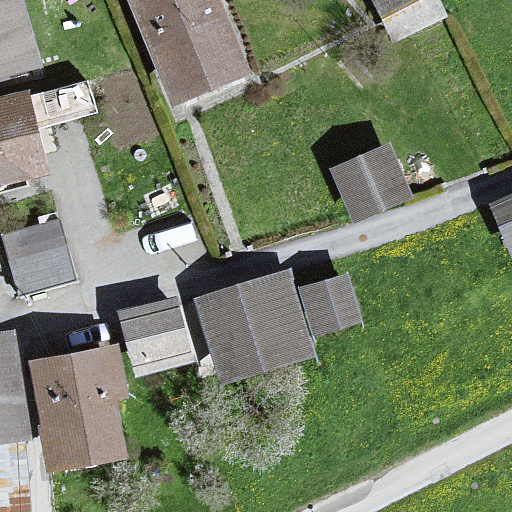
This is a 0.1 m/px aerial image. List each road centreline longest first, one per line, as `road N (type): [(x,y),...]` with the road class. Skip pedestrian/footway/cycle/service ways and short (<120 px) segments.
road 1 (residential): [(511,178),(357,237),(34,324),(24,353),(40,511)]
road 2 (residential): [(337,511),(511,426)]
